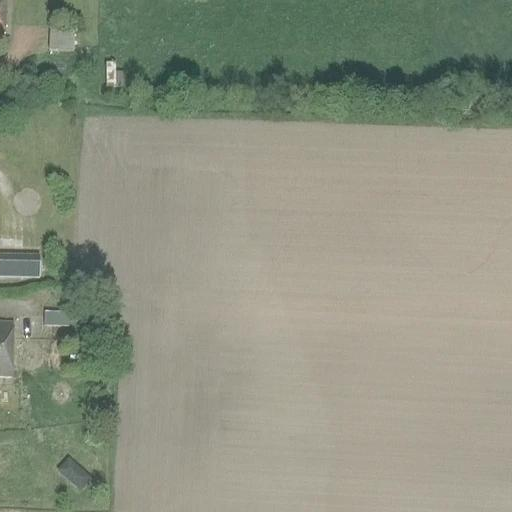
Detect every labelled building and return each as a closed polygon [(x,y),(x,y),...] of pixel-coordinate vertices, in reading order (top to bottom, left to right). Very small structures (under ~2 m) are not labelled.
[(50,27),(49,51),(74,52),(75,28),(50,27)] [(116,89),(115,64),(106,65),(106,89),(116,89)] [(43,316),(43,328),(69,328),(69,316),(43,316)] [(0,325),(0,378),(9,379),(12,326),(0,325)] [(81,493),(92,481),(69,460),(58,473),(81,493)]
